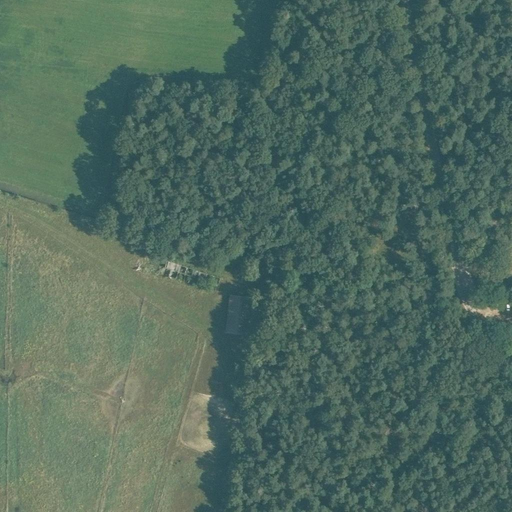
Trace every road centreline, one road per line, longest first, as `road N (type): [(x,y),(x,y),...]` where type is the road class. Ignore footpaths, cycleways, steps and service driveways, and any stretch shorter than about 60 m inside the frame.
road 1 (unclassified): [(511,390),(467,308),(448,246),(400,0)]
road 2 (unknown): [(247,511),(278,277)]
